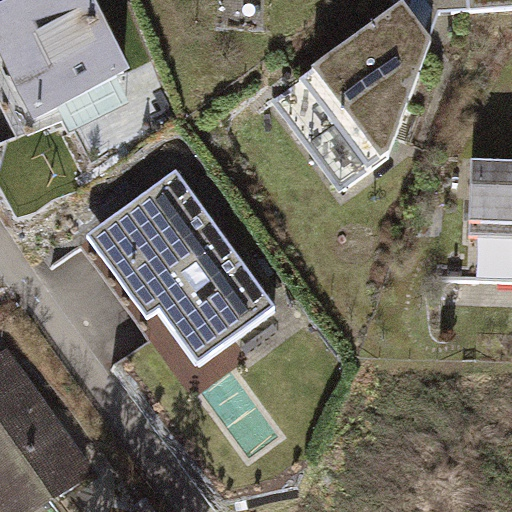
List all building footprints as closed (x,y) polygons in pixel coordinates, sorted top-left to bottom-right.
[(118,75),(78,0),(21,0),(0,11),(0,81),(23,125),(118,75)] [(511,0),(397,0),(398,8),(406,2),(432,39),(442,12),(511,8),(511,0)] [(432,39),(406,2),(398,8),(272,99),(339,192),(389,157),(432,39)] [(511,164),(477,163),(474,276),(511,277),(511,164)] [(274,307),(184,176),(88,242),(148,329),(157,323),(186,367),(274,307)] [(0,511),(27,511),(78,482),(5,360),(0,363),(0,511)]
